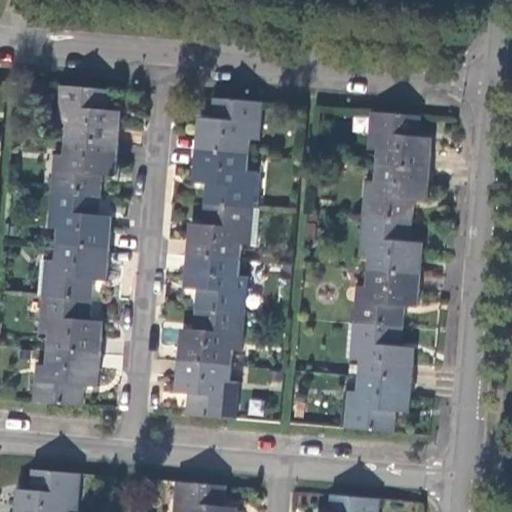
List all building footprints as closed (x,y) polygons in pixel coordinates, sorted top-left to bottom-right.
[(70,122),(69,139),(120,143),(123,110),(111,109),(113,89),(63,85),(61,122),(70,122)] [(202,117),(200,150),(249,154),(251,138),(261,139),(264,101),(216,97),(214,118),(202,117)] [(380,151),(378,165),(428,169),(431,137),(419,136),(420,115),(373,111),(369,150),(380,151)] [(120,143),(69,139),(68,154),(57,154),(54,190),(103,194),(105,173),(117,174),(120,143)] [(249,154),(200,150),(197,182),(208,183),(206,204),(256,208),(259,171),(248,170),(249,154)] [(428,169),(378,165),(377,179),(368,178),(365,217),(412,221),(413,201),(426,202),(428,169)] [(103,194),(54,190),(52,227),(61,228),(60,243),(110,248),(113,214),(101,213),(103,194)] [(256,208),(206,204),(205,222),(193,221),(190,254),(241,259),(242,244),(253,244),(256,208)] [(412,221),(365,217),(361,253),(371,254),(370,270),(420,274),(423,242),(410,240),(412,221)] [(110,248),(60,243),(58,259),(48,258),(45,295),(95,299),(96,279),(108,280),(110,248)] [(241,259),(190,254),(187,286),(199,288),(197,308),(248,312),(250,274),(240,273),(241,259)] [(420,274),(370,270),(368,285),(360,285),(356,321),(403,326),(405,305),(417,307),(420,274)] [(95,299),(45,295),(43,331),(52,332),(51,348),(102,353),(105,320),(93,319),(95,299)] [(248,312),(197,308),(195,329),(184,328),(181,360),(232,364),(233,349),(245,350),(248,312)] [(356,321),(353,321),(350,356),(353,357),(353,359),(361,360),(360,375),(412,379),(415,347),(401,346),(403,326),(356,321)] [(39,362),(36,400),(85,404),(87,382),(99,383),(102,353),(51,348),(49,363),(39,362)] [(191,393),(189,412),(239,417),(242,380),(231,379),(232,364),(181,360),(178,392),(191,393)] [(346,388),(343,426),(395,431),(396,410),(409,411),(412,379),(360,375),(359,390),(346,388)] [(18,488),(16,511),(66,511),(67,507),(77,508),(80,470),(31,466),(29,489),(18,488)] [(225,504),(226,482),(177,478),(174,511),(236,511),(237,505),(225,504)] [(380,511),(381,496),(330,492),(329,511),(316,510),(316,511),(380,511)]
